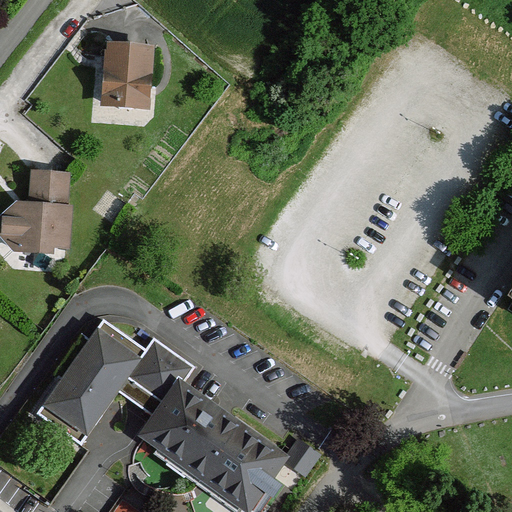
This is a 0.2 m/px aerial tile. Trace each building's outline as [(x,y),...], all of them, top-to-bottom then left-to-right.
[(154,111),(158,55),(120,52),(119,66),(117,66),(113,108),(122,108),(127,113),(139,114),(143,110),(154,111)] [(68,181),(36,178),(34,212),(27,218),(19,209),(0,225),(0,232),(15,251),(51,254),(51,248),(67,250),(70,213),(65,212),(68,181)] [(61,382),(37,417),(81,448),(118,395),(156,422),(145,438),(174,457),(192,470),(247,508),(251,503),(281,461),(206,407),(184,392),(188,385),(198,372),(157,343),(149,355),(107,325),(93,344),(85,339),(57,379),(61,382)] [(192,470),(174,457),(167,467),(186,480),(187,478),(233,511),(264,511),(251,503),(247,508),(192,470)] [(147,511),(124,498),(115,511),(147,511)]
